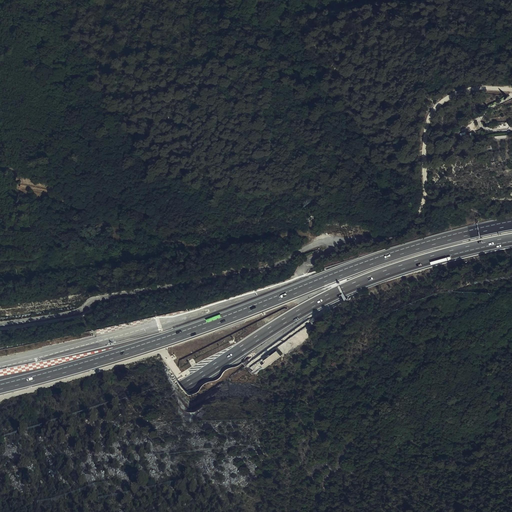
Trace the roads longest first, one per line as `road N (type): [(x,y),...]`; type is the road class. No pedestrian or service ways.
road 1 (motorway): [(0,459),(153,401),(371,276),(511,239)]
road 2 (motorway): [(511,223),(383,257),(175,336),(0,387)]
